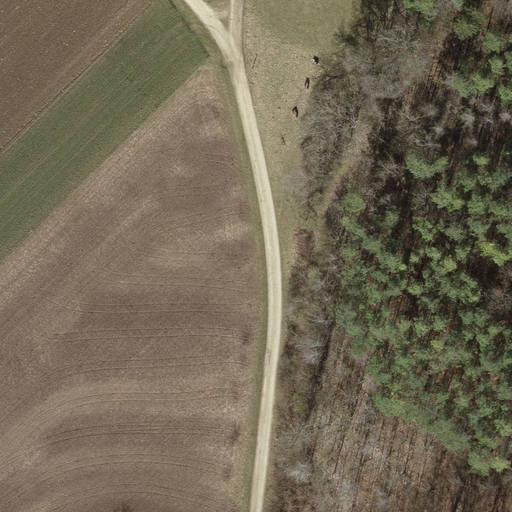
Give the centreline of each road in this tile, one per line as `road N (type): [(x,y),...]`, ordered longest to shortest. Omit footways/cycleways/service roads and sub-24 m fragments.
road 1 (track): [(219,37),(265,270),(257,381)]
road 2 (track): [(257,381),(133,511)]
road 3 (track): [(257,381),(269,511)]
